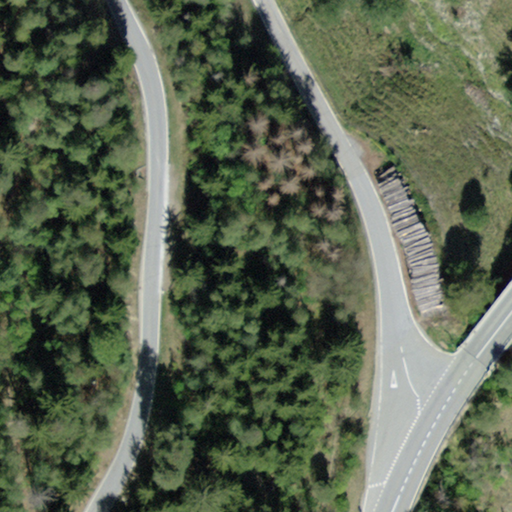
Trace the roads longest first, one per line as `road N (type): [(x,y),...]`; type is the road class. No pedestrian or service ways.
road 1 (tertiary): [(116,0),(154,91),(159,155),(140,420),(97,511)]
road 2 (tertiary): [(435,421),(406,369),(382,239),(363,186),(264,0)]
road 3 (primary): [(435,421),(511,310)]
